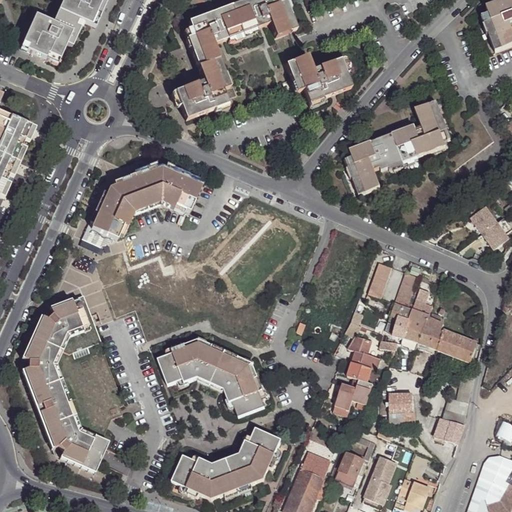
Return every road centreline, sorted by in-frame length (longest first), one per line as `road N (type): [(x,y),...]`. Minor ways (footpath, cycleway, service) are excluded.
road 1 (unclassified): [(289,193),(462,0)]
road 2 (residential): [(289,193),(500,288)]
road 3 (tertiary): [(0,348),(94,138)]
road 4 (residential): [(500,288),(475,433),(448,511)]
road 5 (tertiary): [(77,128),(0,304)]
road 6 (residential): [(124,122),(289,193)]
